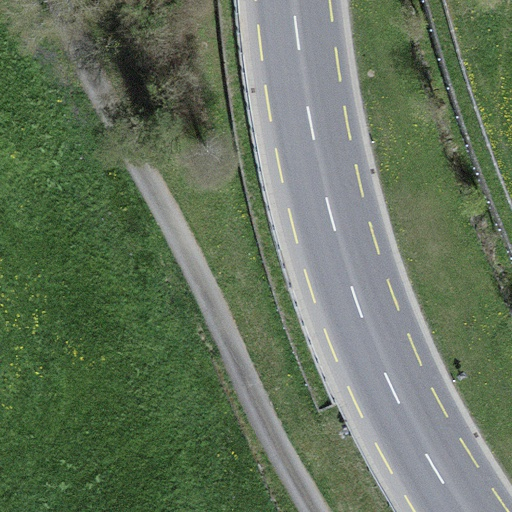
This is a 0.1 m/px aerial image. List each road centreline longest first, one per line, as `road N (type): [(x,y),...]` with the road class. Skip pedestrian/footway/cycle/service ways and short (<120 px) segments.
road 1 (track): [(315,511),(86,0)]
road 2 (primary): [(461,511),(410,425),(363,317),(328,201),(294,0)]
